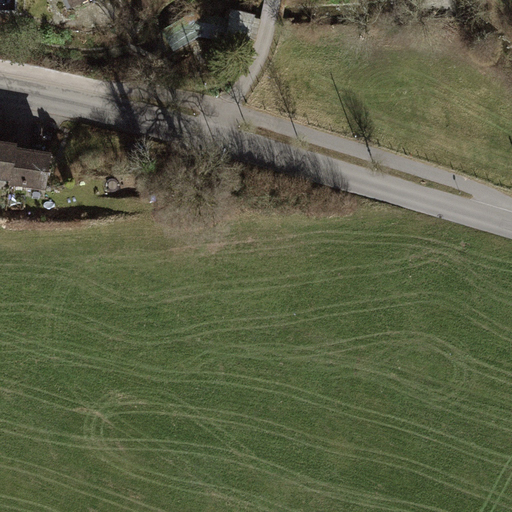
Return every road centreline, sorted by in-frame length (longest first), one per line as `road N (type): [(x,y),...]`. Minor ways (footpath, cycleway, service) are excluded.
road 1 (tertiary): [(511,225),(211,131)]
road 2 (tertiary): [(211,131),(0,88)]
road 3 (residential): [(211,131),(252,73),(275,0)]
